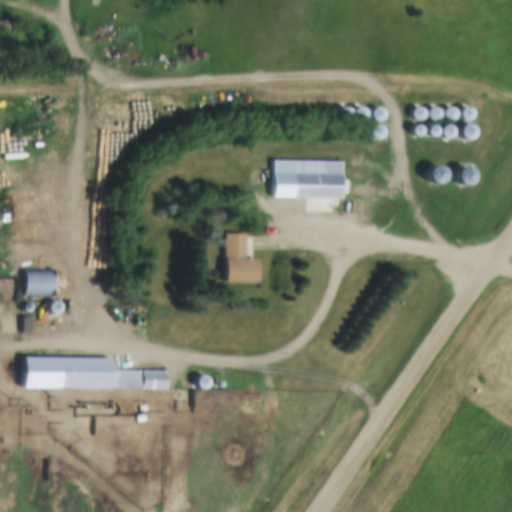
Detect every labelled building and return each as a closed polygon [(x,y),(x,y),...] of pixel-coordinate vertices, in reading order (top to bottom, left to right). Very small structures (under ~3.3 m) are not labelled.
[(352,107),(354,112),(352,117),(347,120),(342,117),(339,112),(342,107),(347,105),(352,107)] [(367,108),(369,113),(367,118),(362,120),(357,118),(354,113),(357,108),(362,105),(367,108)] [(441,107),(443,112),(441,117),(436,119),(431,117),(428,112),(431,107),(436,105),(441,107)] [(457,107),(459,113),(457,118),(452,120),(447,118),(445,113),(447,107),(452,105),(457,107)] [(385,108),(387,113),(385,119),(380,121),(375,119),(373,113),(375,108),(380,106),(385,108)] [(425,108),(427,113),(425,118),(420,120),(415,118),(412,113),(415,108),(420,106),(425,108)] [(473,108),(475,113),(473,118),(468,120),(463,118),(461,113),(463,108),(468,106),(473,108)] [(438,124),(440,129),(438,134),(433,137),(427,134),(425,129),(427,124),(433,122),(438,124)] [(455,125),(457,131),(455,136),(450,138),(445,136),(443,131),(445,125),(450,123),(455,125)] [(476,125),(479,131),(476,137),(471,139),(465,137),(463,131),(465,125),(471,123),(476,125)] [(385,126),(387,131),(385,136),(380,138),(374,136),(372,131),(374,126),(380,124),(385,126)] [(423,125),(424,129),(423,133),(419,135),(415,133),(413,129),(415,125),(419,124),(423,125)] [(276,158),(344,159),(344,197),(275,197),(276,158)] [(444,167),(447,173),(444,180),(438,183),(431,180),(429,173),(431,167),(438,164),(444,167)] [(474,168),(476,175),(474,181),(467,184),(460,181),(458,175),(460,168),(467,166),(474,168)] [(229,232),(249,232),(248,258),(260,258),(260,281),(229,281),(229,232)] [(26,268),(56,269),(56,296),(26,295),(26,268)] [(62,301),(64,306),(62,311),(57,313),(52,311),(50,306),(52,301),(57,299),(62,301)] [(34,303),(35,306),(34,309),(30,311),(27,309),(25,306),(27,303),(30,301),(34,303)] [(25,315),(34,315),(34,331),(25,331),(25,315)] [(25,356),(113,357),(113,386),(25,386),(25,356)] [(116,368),(169,369),(168,388),(116,388),(116,368)] [(210,375),(212,380),(210,385),(205,387),(200,385),(197,380),(200,375),(205,373),(210,375)]
